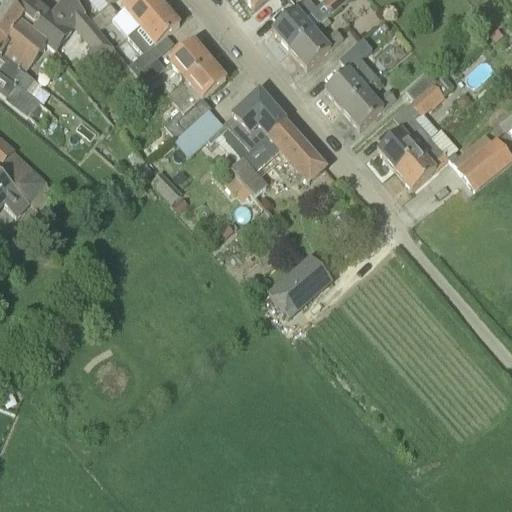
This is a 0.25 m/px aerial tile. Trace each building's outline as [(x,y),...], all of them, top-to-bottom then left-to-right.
[(112,52),(98,35),(89,25),(74,6),(68,0),(66,0),(51,19),(38,8),(44,0),(13,0),(7,8),(23,20),(30,27),(27,30),(31,33),(29,34),(44,47),(44,48),(54,54),(75,31),(93,52),(89,55),(101,65),(112,52)] [(68,0),(74,6),(81,0),(99,0),(107,9),(108,10),(109,9),(117,1),(115,0),(68,0)] [(111,24),(127,42),(140,31),(139,31),(163,11),(154,0),(137,0),(117,18),(111,24)] [(241,0),(254,14),(270,0),(241,0)] [(350,0),(329,0),(321,8),(330,18),(350,0)] [(289,54),(313,34),(318,28),(325,23),(327,21),(330,18),(321,8),(316,12),(307,3),(271,34),(289,54)] [(7,8),(0,18),(0,43),(8,50),(0,60),(0,61),(3,64),(5,62),(23,76),(44,48),(44,47),(29,34),(31,33),(27,30),(30,27),(23,20),(7,8)] [(107,9),(89,25),(98,35),(111,24),(117,18),(109,9),(108,10),(107,9)] [(139,31),(140,31),(155,50),(179,30),(163,11),(139,31)] [(325,23),(318,28),(322,33),(331,26),(327,21),(325,23)] [(313,34),(289,54),(307,74),(343,43),(335,35),(323,45),(313,34)] [(0,60),(8,50),(0,43),(0,98),(5,103),(4,104),(46,137),(58,123),(24,97),(34,84),(23,76),(5,62),(3,64),(0,61),(0,60)] [(170,67),(185,85),(209,65),(193,47),(170,67)] [(136,80),(156,63),(147,53),(127,71),(136,80)] [(164,73),(156,63),(136,80),(144,90),(164,73)] [(324,94),(342,115),(365,94),(355,82),(367,71),(360,63),(324,94)] [(182,136),(210,113),(202,103),(225,84),(209,65),(185,85),(186,86),(167,101),(180,115),(171,123),(182,136)] [(426,76),(404,96),(412,105),(433,88),(435,86),(426,76)] [(433,88),(443,100),(453,91),(443,80),(435,86),(433,88)] [(420,120),(443,100),(433,88),(412,105),(409,109),(420,120)] [(365,94),(342,115),(359,135),(395,103),(388,95),(376,106),(365,94)] [(143,118),(156,107),(147,96),(133,108),(143,118)] [(285,127),(258,97),(221,130),(246,160),(285,127)] [(208,115),(174,142),(173,142),(175,144),(172,147),(188,163),(221,130),(208,115)] [(511,117),(501,127),(509,137),(500,144),(511,158),(511,117)] [(377,155),(394,175),(430,144),(436,138),(436,137),(429,143),(419,132),(420,131),(413,123),(377,155)] [(242,164),(254,177),(280,155),(308,187),(325,172),(285,127),(246,160),(242,164)] [(412,195),(448,164),(454,159),(452,157),(452,156),(436,138),(430,144),(394,175),(412,195)] [(511,164),(496,145),(457,176),(474,196),(511,164)] [(0,173),(11,160),(13,158),(0,146),(0,173)] [(0,173),(0,183),(29,209),(37,216),(53,198),(45,190),(11,160),(0,173)] [(266,191),(242,164),(228,176),(231,178),(242,190),(253,203),(266,191)] [(160,177),(149,188),(170,209),(181,199),(160,177)] [(242,190),(231,178),(222,187),(233,198),(234,197),(242,190)] [(0,211),(2,210),(15,223),(29,209),(0,183),(0,211)] [(116,188),(109,195),(118,204),(125,196),(116,188)] [(179,216),(187,207),(181,201),(172,209),(179,216)] [(333,287),(309,259),(267,296),(291,324),(333,287)]
